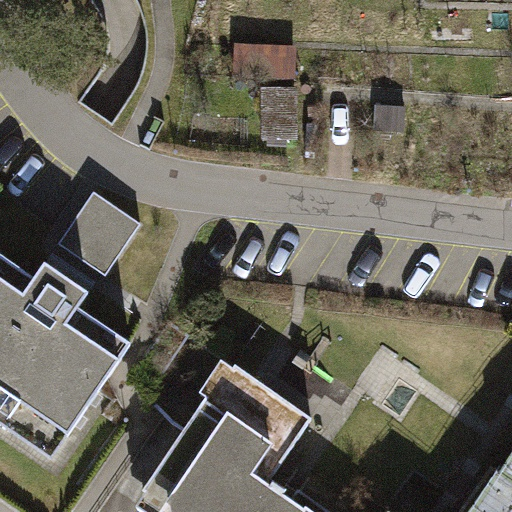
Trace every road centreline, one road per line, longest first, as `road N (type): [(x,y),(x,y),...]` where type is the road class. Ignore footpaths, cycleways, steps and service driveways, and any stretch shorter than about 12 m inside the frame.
road 1 (residential): [(511,240),(190,201),(76,155),(0,69)]
road 2 (unknown): [(76,155),(157,33),(168,0)]
